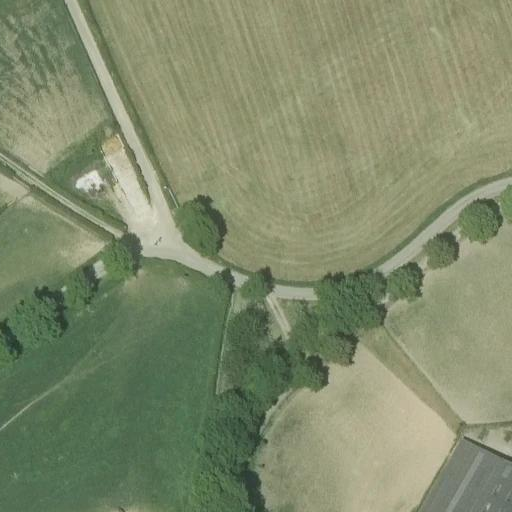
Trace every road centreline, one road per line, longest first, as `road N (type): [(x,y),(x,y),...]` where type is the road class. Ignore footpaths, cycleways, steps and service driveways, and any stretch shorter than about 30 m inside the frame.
road 1 (unclassified): [(511,184),(459,209),(369,280),(327,293),(255,287),(173,250)]
road 2 (unclassified): [(173,250),(69,0)]
road 3 (unclassified): [(0,342),(109,263),(173,250)]
road 4 (track): [(140,253),(0,159)]
